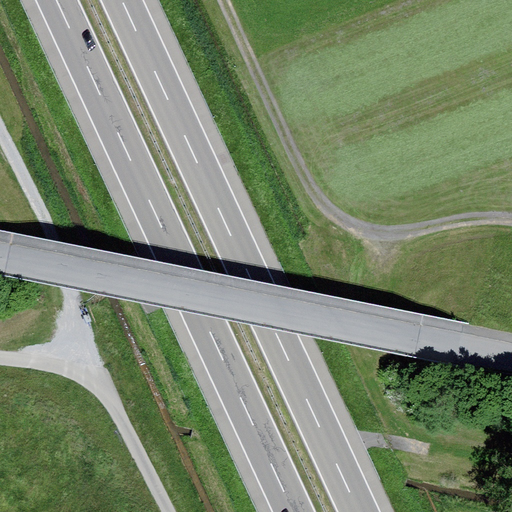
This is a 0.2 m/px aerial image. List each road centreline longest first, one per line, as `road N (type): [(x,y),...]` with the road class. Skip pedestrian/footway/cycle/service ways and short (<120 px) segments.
road 1 (motorway): [(359,511),(122,0)]
road 2 (motorway): [(57,0),(293,511)]
road 3 (unclassified): [(0,257),(482,348)]
road 4 (track): [(511,220),(397,235),(353,224),(327,205),(228,0)]
road 5 (track): [(0,108),(77,306),(83,340),(55,355)]
road 6 (track): [(168,511),(100,381),(55,355),(0,352)]
